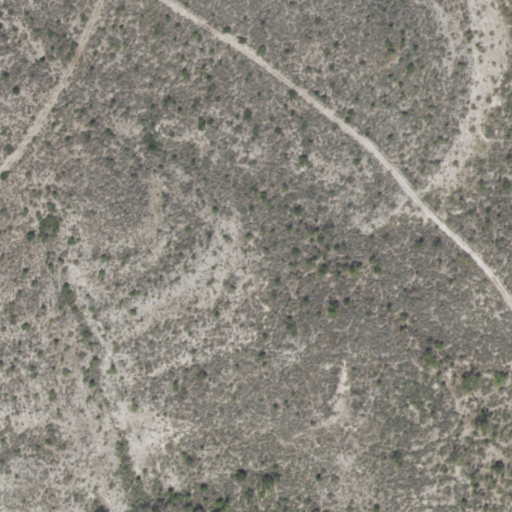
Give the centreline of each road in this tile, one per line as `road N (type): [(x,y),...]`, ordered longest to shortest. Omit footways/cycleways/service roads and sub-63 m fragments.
road 1 (residential): [(511,298),(415,185),(311,91),(168,0)]
road 2 (residential): [(0,174),(36,131),(115,0)]
